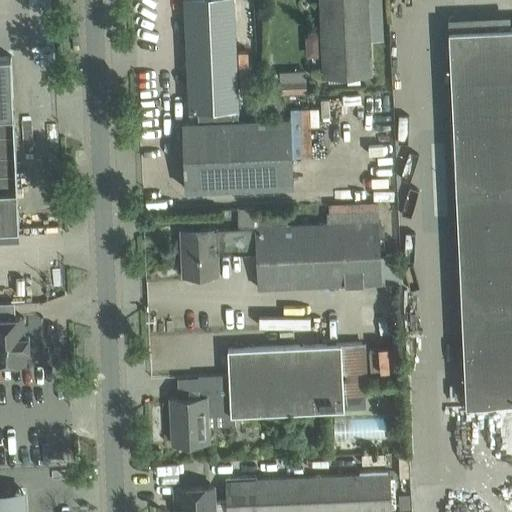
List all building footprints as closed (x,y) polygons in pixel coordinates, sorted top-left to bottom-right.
[(260,127),(259,118),(239,119),(233,0),(185,0),(190,109),(198,109),(199,121),(184,121),(184,130),(260,127)] [(320,0),(323,72),(371,70),(369,7),(383,7),(382,0),(320,0)] [(511,402),(511,26),(449,30),(467,405),(511,402)] [(0,228),(19,228),(12,55),(0,55),(0,228)] [(282,94),(306,92),(305,70),(281,71),(282,94)] [(187,189),(293,185),(290,117),(259,118),(260,127),(184,130),(187,189)] [(288,225),(182,230),(184,274),(218,272),(217,253),(258,251),(259,288),(376,283),(383,283),(379,201),(329,203),(330,211),(327,212),(328,223),(288,225)] [(30,348),(29,336),(25,336),(24,317),(0,317),(0,362),(26,362),(25,348),(30,348)] [(366,344),(228,348),(229,373),(231,412),(232,427),(235,427),(234,412),(346,408),(345,396),(368,394),(366,344)] [(401,345),(369,347),(371,371),(402,369),(401,345)] [(200,396),(171,398),(173,442),(209,440),(207,414),(226,413),(226,427),(232,427),(231,412),(229,373),(199,374),(200,396)] [(180,511),(391,511),(389,469),(359,471),(360,474),(257,478),(256,475),(229,477),(226,480),(227,501),(214,501),(214,486),(175,488),(176,505),(180,505),(180,511)] [(22,511),(21,489),(0,490),(0,511),(22,511)] [(411,493),(399,493),(400,509),(412,508),(411,493)]
